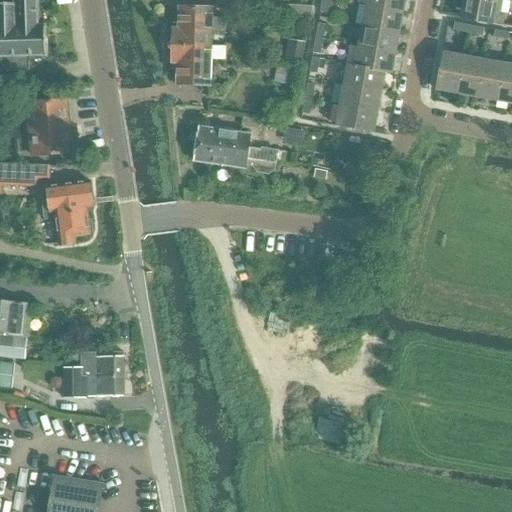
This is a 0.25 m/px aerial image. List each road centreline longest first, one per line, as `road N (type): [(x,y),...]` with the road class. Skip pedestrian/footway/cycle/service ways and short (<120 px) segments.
road 1 (residential): [(129,224),(212,213),(368,227),(405,119)]
road 2 (unclassified): [(179,511),(129,224)]
road 3 (residential): [(129,224),(89,0)]
road 4 (track): [(235,295),(263,359),(336,382)]
road 5 (residential): [(405,119),(427,0)]
